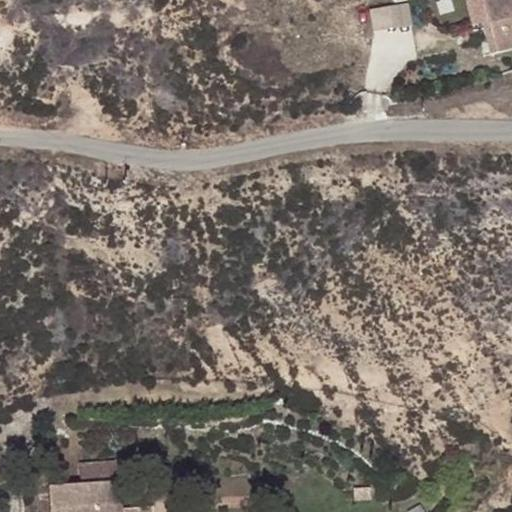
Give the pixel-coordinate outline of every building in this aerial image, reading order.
[(411,3),(370,7),(372,30),(413,26),(411,3)] [(503,54),(498,29),(499,28),(496,17),(475,22),(484,59),(495,56),(503,54)] [(511,25),(499,28),(498,29),(503,54),(510,85),(511,87),(511,86),(511,25)] [(46,511),(118,511),(115,474),(75,476),(77,498),(45,500),(46,511)] [(367,511),(367,500),(350,501),(351,511),(367,511)]
